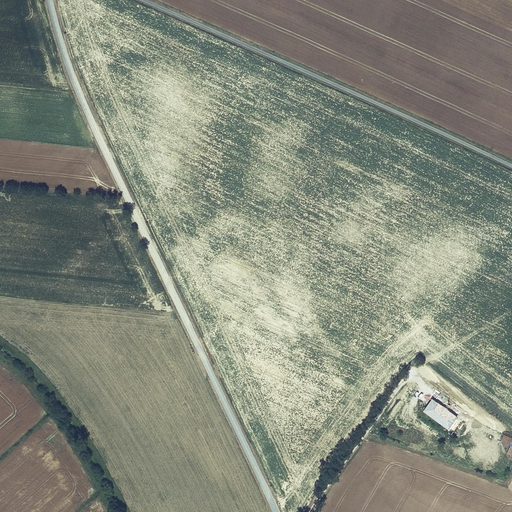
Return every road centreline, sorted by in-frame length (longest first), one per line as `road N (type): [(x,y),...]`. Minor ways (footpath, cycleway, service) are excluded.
road 1 (tertiary): [(276,511),(77,89),(49,0)]
road 2 (unclassified): [(143,0),(511,166)]
road 3 (track): [(310,511),(401,381)]
